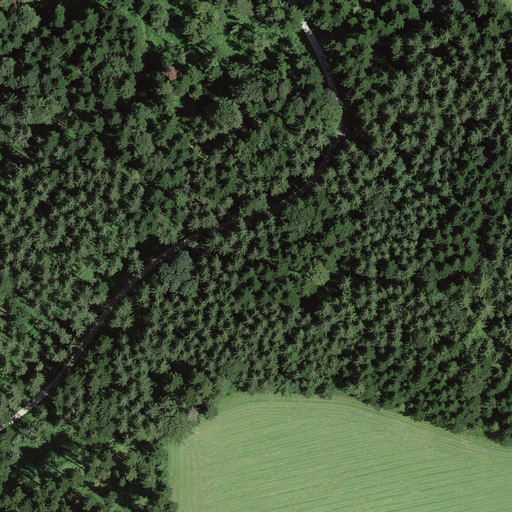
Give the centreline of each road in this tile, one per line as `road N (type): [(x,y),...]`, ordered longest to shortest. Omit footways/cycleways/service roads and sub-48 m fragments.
road 1 (track): [(293,0),(341,104),(331,155),(289,200),(148,265),(56,381),(0,429)]
road 2 (track): [(333,279),(463,276),(478,269),(485,253),(402,158),(339,133)]
road 3 (track): [(0,133),(82,113),(339,133)]
road 4 (track): [(0,487),(176,430),(262,392)]
road 5 (track): [(262,392),(402,409),(511,442)]
road 6 (track): [(333,279),(172,249)]
